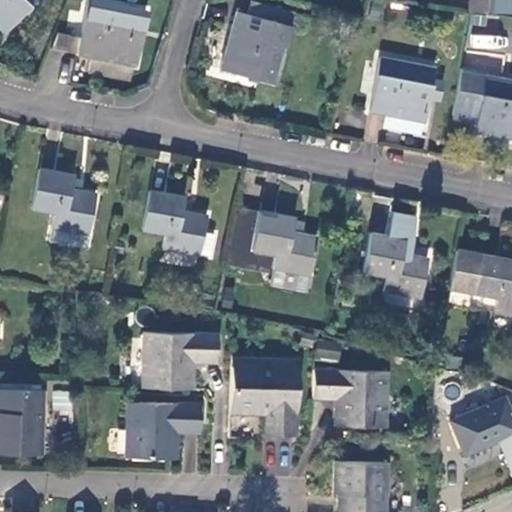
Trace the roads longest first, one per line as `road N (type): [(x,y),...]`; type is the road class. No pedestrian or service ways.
road 1 (residential): [(511,192),(154,129)]
road 2 (residential): [(0,480),(277,489),(281,511)]
road 3 (residential): [(154,129),(0,95)]
road 4 (residential): [(154,129),(188,0)]
